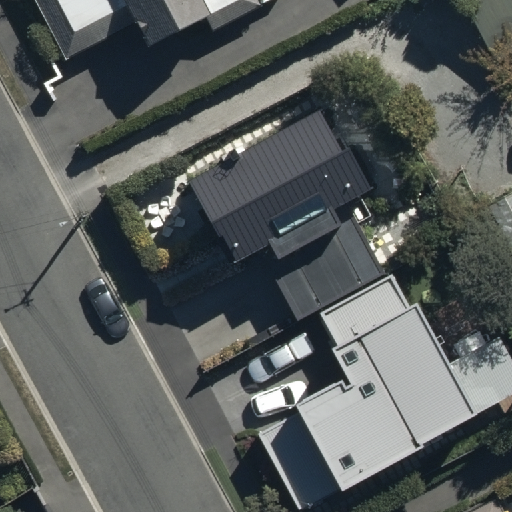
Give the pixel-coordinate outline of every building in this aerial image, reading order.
[(37,0),(67,56),(137,19),(149,43),(205,16),(212,29),(257,7),(253,0),(37,0)] [(511,0),(461,0),(497,66),(511,58),(511,0)] [(319,110),(188,182),(232,262),(258,248),(297,317),(382,271),(344,203),(372,188),(349,148),(342,151),(319,110)] [(511,191),(488,203),(511,252),(511,191)] [(393,274),(319,314),(354,377),(259,428),(302,508),(511,393),(511,362),(498,338),(452,364),(418,302),(410,306),(393,274)] [(500,511),(495,501),(472,511),(500,511)]
